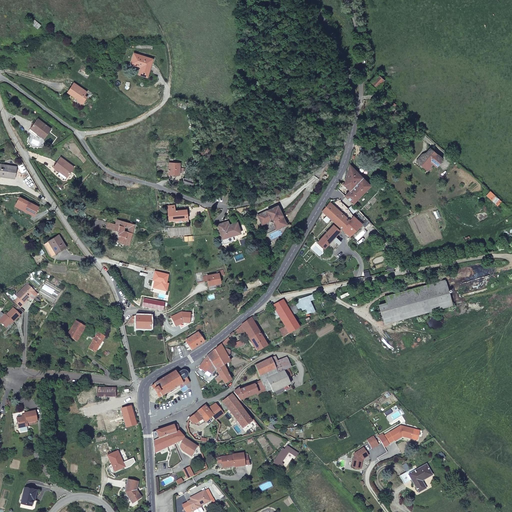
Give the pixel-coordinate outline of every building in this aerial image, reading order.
[(31,24),(37,29),(41,25),(34,20),(31,24)] [(152,59),(133,53),(130,64),(139,68),(138,74),(146,77),(152,59)] [(87,93),(74,83),(67,92),(75,98),(76,97),(77,98),(77,101),(81,104),(86,98),(84,96),(87,93)] [(38,135),(43,139),(50,129),(37,119),(28,131),(36,137),(38,135)] [(435,166),(441,160),(428,150),(425,155),(425,156),(423,157),(421,156),(416,163),(421,166),(423,164),(427,163),(430,165),(432,164),(435,166)] [(52,167),(60,172),(62,169),(69,174),(74,167),(60,157),(52,167)] [(179,164),(168,163),(168,175),(178,175),(178,174),(182,174),(182,169),(179,169),(179,164)] [(424,173),(430,165),(427,163),(423,164),(421,166),(416,163),(414,165),(424,173)] [(0,176),(14,179),(16,167),(0,164),(0,176)] [(356,172),(349,165),(343,185),(348,191),(344,196),(351,204),(369,185),(363,179),(361,177),(356,172)] [(62,169),(60,172),(66,177),(69,174),(62,169)] [(340,229),(352,216),(347,209),(333,195),(331,198),(329,202),(327,205),(322,212),(323,213),(340,229)] [(24,210),(33,215),(38,207),(19,197),(15,204),(24,209),(24,210)] [(257,216),(267,235),(286,226),(278,207),(257,216)] [(186,210),(171,211),(167,211),(168,221),(187,220),(186,210)] [(352,216),(340,229),(348,236),(362,225),(364,227),(369,222),(358,211),(357,213),(359,214),(355,219),(353,217),(352,216)] [(107,221),(105,228),(117,231),(116,235),(118,236),(117,241),(128,245),(134,224),(120,220),(118,224),(107,221)] [(221,239),(241,233),(237,222),(229,225),(227,222),(216,224),(221,239)] [(317,242),(323,248),(325,247),(330,253),(342,240),(336,235),(339,231),(333,225),(317,242)] [(57,252),(66,247),(58,235),(44,243),(53,257),(58,254),(57,252)] [(167,274),(154,271),(152,279),(154,280),(153,287),(166,290),(167,283),(165,282),(167,274)] [(205,275),(207,284),(219,281),(216,271),(201,274),(201,276),(205,275)] [(385,320),(452,301),(446,280),(386,297),(388,303),(381,305),(385,320)] [(23,302),(34,290),(27,283),(16,295),(17,296),(23,302)] [(330,303),(326,292),(318,295),(323,306),(330,303)] [(23,302),(17,296),(13,301),(16,304),(19,307),(23,302)] [(143,307),(163,311),(164,302),(144,299),(143,307)] [(287,306),(284,300),(273,306),(276,311),(273,312),(277,318),(280,317),(286,326),(280,330),(284,336),(300,327),(293,316),(287,306)] [(453,305),(452,301),(385,320),(386,324),(453,305)] [(287,306),(293,316),(300,312),(294,302),(287,306)] [(0,316),(0,321),(5,327),(11,321),(13,322),(20,314),(16,310),(13,308),(6,314),(4,312),(3,313),(0,316)] [(178,315),(171,318),(175,327),(179,325),(183,323),(190,324),(190,313),(183,313),(178,315)] [(183,323),(179,325),(181,329),(193,322),(194,314),(190,313),(190,324),(183,323)] [(150,317),(131,316),(131,322),(135,323),(135,329),(150,330),(150,317)] [(268,345),(252,317),(234,331),(237,334),(246,331),(258,351),(268,345)] [(76,320),(67,335),(77,341),(86,327),(76,320)] [(88,348),(96,352),(105,337),(98,332),(88,348)] [(192,351),(204,342),(198,332),(186,340),(187,342),(190,348),(192,351)] [(231,360),(230,350),(223,347),(221,344),(207,356),(214,367),(216,369),(224,365),(222,361),(231,360)] [(214,367),(207,356),(199,367),(206,372),(207,371),(213,375),(216,371),(216,369),(214,367)] [(285,370),(287,374),(291,372),(289,368),(292,367),(287,357),(280,361),(285,370)] [(271,358),(256,366),(262,381),(266,390),(272,388),(267,378),(278,373),(274,364),(271,358)] [(285,370),(280,361),(278,362),(274,364),(278,373),(285,370)] [(216,378),(218,382),(222,379),(225,383),(227,382),(232,379),(225,366),(224,365),(216,369),(216,371),(219,375),(220,375),(216,378)] [(177,372),(176,370),(152,385),(152,386),(155,390),(157,395),(161,393),(162,396),(182,383),(183,385),(189,381),(187,378),(188,376),(188,374),(187,371),(185,370),(183,369),(181,370),(177,372)] [(278,373),(267,378),(272,388),(272,389),(274,392),(291,383),(287,374),(285,370),(278,373)] [(240,387),(234,391),(241,400),(243,399),(266,390),(262,381),(245,387),(241,389),(240,387)] [(97,388),(98,399),(116,399),(115,388),(97,388)] [(233,393),(223,401),(238,422),(243,428),(252,420),(233,393)] [(215,404),(209,408),(205,404),(189,420),(188,421),(192,422),(194,424),(201,419),(205,423),(214,417),(216,420),(224,413),(217,403),(215,404)] [(131,406),(121,408),(126,428),(137,425),(131,406)] [(25,416),(16,417),(17,429),(26,427),(26,423),(35,422),(34,411),(24,412),(25,416)] [(81,427),(84,436),(97,431),(94,422),(81,427)] [(174,424),(158,429),(158,432),(153,434),(154,440),(177,430),(174,424)] [(401,425),(386,435),(391,442),(395,440),(395,441),(403,436),(403,435),(405,436),(406,437),(411,438),(414,429),(401,425)] [(204,441),(211,442),(211,438),(206,437),(207,435),(197,426),(190,432),(196,440),(204,441)] [(154,440),(154,452),(158,450),(174,444),(175,443),(176,443),(183,439),(185,436),(183,434),(179,430),(177,430),(154,440)] [(384,436),(383,433),(378,436),(385,447),(389,444),(384,436)] [(196,444),(186,436),(181,446),(186,454),(191,456),(196,444)] [(374,436),(367,440),(373,448),(379,445),(374,436)] [(283,447),(273,461),(281,467),(283,463),(282,462),(289,451),(296,456),(298,452),(287,444),(284,448),(283,447)] [(355,453),(352,466),(354,467),(355,468),(358,469),(359,468),(361,469),(362,463),(362,461),(362,460),(369,455),(364,447),(355,453)] [(107,456),(109,461),(114,471),(125,467),(118,451),(107,456)] [(234,467),(245,466),(243,454),(232,455),(232,456),(229,456),(220,457),(221,464),(225,463),(225,468),(231,467),(231,466),(234,466),(234,467)] [(422,480),(433,474),(427,464),(409,474),(420,491),(426,487),(422,480)] [(183,470),(188,479),(191,477),(194,476),(189,467),(183,470)] [(127,478),(124,491),(131,502),(135,500),(136,501),(141,498),(138,493),(136,493),(135,491),(137,481),(127,478)] [(36,501),(37,490),(24,488),(21,504),(32,506),(34,501),(36,501)] [(188,504),(183,507),(185,511),(203,511),(201,509),(211,504),(205,493),(195,498),(195,500),(192,501),(188,503),(188,504)]
